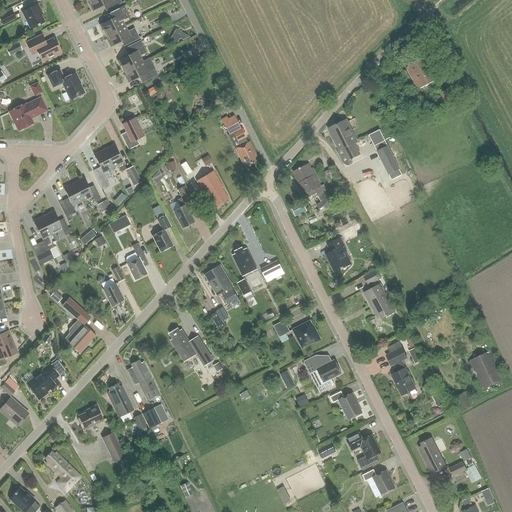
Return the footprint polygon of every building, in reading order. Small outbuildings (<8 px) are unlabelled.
[(88,0),(91,5),(89,6),(92,11),(103,6),(106,12),(121,4),(119,0),(88,0)] [(31,30),(44,23),(38,11),(40,10),(37,5),(22,12),(31,30)] [(123,27),(124,26),(121,21),(128,17),(123,7),(107,15),(104,17),(106,22),(99,25),(102,31),(103,30),(106,36),(123,27)] [(12,10),(0,15),(0,19),(3,25),(16,18),(12,10)] [(124,26),(123,27),(106,36),(109,41),(107,41),(110,47),(121,42),(123,47),(139,39),(134,29),(127,32),(124,26)] [(176,29),(172,35),(175,36),(179,39),(180,40),(182,41),(190,37),(184,34),(178,30),(176,29)] [(42,62),(61,53),(54,38),(40,45),(36,38),(26,43),(32,55),(37,53),(42,62)] [(124,71),(142,62),(139,57),(146,53),(140,41),(124,49),(128,56),(117,61),(120,67),(121,66),(124,71)] [(21,49),(18,43),(6,49),(9,55),(21,49)] [(191,52),(183,56),(186,61),(194,58),(191,52)] [(418,90),(437,79),(424,56),(422,58),(420,55),(406,63),(409,67),(406,69),(418,90)] [(202,56),(192,61),(195,66),(204,61),(202,56)] [(149,59),(143,62),(148,73),(154,70),(152,65),(149,59)] [(157,76),(154,70),(148,73),(143,62),(142,62),(124,71),(126,77),(125,77),(128,83),(141,77),(144,82),(157,76)] [(59,70),(47,76),(52,88),(61,84),(70,101),(84,94),(74,74),(64,79),(59,70)] [(38,82),(30,86),(35,96),(43,92),(38,82)] [(154,87),(146,91),(149,97),(157,93),(154,87)] [(457,103),(449,89),(440,93),(448,108),(457,103)] [(32,117),(46,111),(40,99),(25,106),(24,104),(9,112),(15,123),(14,124),(13,126),(15,129),(17,130),(18,129),(19,131),(32,124),(29,118),(32,117)] [(226,117),(220,120),(223,126),(229,136),(228,136),(235,150),(242,164),(245,163),(247,167),(255,163),(253,159),(256,157),(249,143),(246,144),(243,138),(245,137),(241,129),(239,129),(234,120),(233,117),(227,119),(226,117)] [(128,136),(122,139),(128,150),(139,145),(136,140),(143,136),(134,119),(122,125),(128,136)] [(349,160),(360,155),(350,137),(353,135),(346,121),(329,130),(340,151),(343,149),(349,160)] [(399,162),(388,140),(378,146),(389,167),(399,162)] [(104,151),(112,168),(117,165),(120,173),(126,170),(114,146),(104,151)] [(108,170),(112,168),(104,151),(94,156),(103,174),(96,177),(103,189),(109,186),(106,180),(111,177),(108,170)] [(209,157),(202,160),(206,167),(212,163),(209,157)] [(188,161),(184,163),(188,173),(192,172),(188,161)] [(175,163),(167,163),(168,171),(176,170),(175,163)] [(133,166),(125,170),(133,186),(141,182),(133,166)] [(321,187),(310,167),(305,169),(304,167),(296,172),(296,171),(293,173),(298,183),(296,184),(304,200),(317,193),(321,203),(317,205),(319,210),(325,207),(326,209),(330,207),(328,203),(332,201),(324,186),(321,187)] [(399,169),(389,175),(391,180),(402,175),(399,169)] [(329,171),(324,173),(329,183),(334,181),(329,171)] [(196,181),(200,187),(206,197),(207,197),(214,208),(228,200),(221,188),(222,188),(213,172),(196,181)] [(73,184),(82,201),(92,196),(95,203),(101,200),(93,186),(88,188),(83,179),(73,184)] [(70,215),(75,213),(72,206),(82,201),(73,184),(63,189),(68,198),(62,201),(70,215)] [(184,204),(190,201),(182,186),(176,189),(181,198),(184,204)] [(122,195),(115,203),(118,207),(126,198),(122,195)] [(193,222),(184,204),(181,198),(176,200),(180,208),(173,211),(182,228),(193,222)] [(293,212),(302,208),(299,203),(298,204),(296,200),(291,203),(293,206),(291,207),(293,212)] [(106,210),(102,203),(97,205),(100,212),(106,210)] [(159,206),(152,209),(157,219),(164,216),(159,206)] [(53,212),(43,217),(51,234),(56,232),(59,239),(70,234),(68,229),(63,232),(53,212)] [(125,216),(108,224),(113,234),(130,225),(125,216)] [(164,230),(170,227),(164,216),(157,219),(156,220),(162,231),(152,236),(160,252),(172,246),(164,230)] [(43,217),(33,222),(45,246),(50,244),(47,236),(51,234),(43,217)] [(357,224),(351,227),(354,233),(360,230),(357,224)] [(85,235),(80,240),(84,245),(90,241),(85,235)] [(102,237),(94,241),(98,248),(106,244),(102,237)] [(351,265),(345,252),(346,252),(340,238),(327,244),(331,252),(326,254),(335,272),(351,265)] [(134,280),(146,274),(140,262),(145,260),(137,244),(131,247),(138,259),(126,264),(134,280)] [(243,277),(257,270),(246,249),(243,251),(242,248),(235,252),(236,254),(233,256),(243,277)] [(53,259),(48,250),(36,256),(40,265),(53,259)] [(269,265),(262,268),(267,279),(274,275),(269,265)] [(227,305),(238,299),(232,291),(230,288),(232,287),(220,266),(204,275),(215,294),(219,292),(227,305)] [(124,280),(117,268),(111,271),(118,283),(124,280)] [(377,270),(363,277),(368,286),(381,279),(377,270)] [(251,292),(245,280),(237,283),(244,296),(251,292)] [(111,306),(123,300),(115,284),(103,290),(111,306)] [(382,319),(395,312),(381,285),(364,293),(376,317),(380,314),(382,319)] [(54,291),(50,297),(57,303),(62,298),(54,291)] [(69,299),(62,306),(76,318),(82,311),(69,299)] [(222,322),(228,318),(222,308),(216,312),(210,316),(218,330),(224,326),(222,322)] [(272,311),(267,314),(270,319),(275,316),(272,311)] [(317,333),(310,320),(292,330),(302,348),(315,341),(316,342),(321,340),(317,333)] [(289,333),(284,321),(273,327),(279,338),(289,333)] [(80,354),(96,336),(83,325),(67,343),(80,354)] [(184,362),(197,354),(182,330),(179,332),(178,329),(169,335),(173,340),(170,341),(184,362)] [(0,347),(12,342),(8,331),(0,334),(0,347)] [(47,345),(52,337),(47,334),(42,341),(47,345)] [(408,352),(415,364),(422,360),(416,348),(417,347),(412,339),(407,342),(411,350),(408,352)] [(0,366),(6,364),(4,358),(17,353),(12,342),(0,347),(0,366)] [(395,364),(399,371),(391,375),(401,396),(415,389),(401,361),(407,358),(399,342),(387,348),(390,354),(386,356),(391,366),(395,364)] [(214,361),(206,348),(199,353),(207,366),(214,361)] [(484,388),(501,380),(489,355),(485,356),(484,354),(470,361),(474,372),(476,371),(484,388)] [(315,356),(304,362),(310,374),(317,370),(323,382),(330,378),(331,378),(341,373),(335,361),(332,362),(321,368),(315,356)] [(140,364),(138,361),(130,365),(131,368),(126,370),(134,385),(138,384),(147,401),(159,395),(143,362),(140,364)] [(219,363),(213,366),(217,373),(223,369),(219,363)] [(25,383),(29,388),(38,401),(47,394),(46,393),(54,387),(51,382),(58,377),(49,365),(25,383)] [(317,370),(310,374),(320,393),(334,386),(335,386),(331,378),(330,378),(323,382),(317,370)] [(15,391),(5,383),(0,388),(10,397),(15,391)] [(133,410),(123,388),(121,386),(118,387),(116,384),(108,388),(109,391),(106,393),(119,418),(133,410)] [(248,390),(241,393),(244,399),(250,395),(248,390)] [(349,419),(349,420),(361,413),(351,394),(344,397),(341,391),(329,397),(333,403),(339,400),(349,419)] [(466,394),(465,392),(453,398),(459,411),(471,405),(468,399),(471,398),(469,392),(466,394)] [(299,406),(308,403),(304,395),(296,399),(299,406)] [(10,399),(0,409),(0,411),(17,427),(28,414),(10,399)] [(84,430),(103,421),(96,406),(89,410),(90,411),(78,417),(79,418),(78,419),(77,421),(79,424),(81,425),(82,424),(84,430)] [(161,423),(153,408),(141,414),(148,429),(149,429),(155,426),(161,423)] [(148,432),(140,415),(133,418),(139,431),(136,433),(137,437),(148,432)] [(125,458),(113,433),(101,439),(114,464),(125,458)] [(375,456),(381,453),(372,435),(363,439),(359,433),(346,440),(352,450),(360,446),(366,457),(367,460),(375,456)] [(432,474),(446,466),(431,438),(420,444),(422,446),(419,448),(432,474)] [(331,443),(326,446),(330,453),(335,451),(331,443)] [(330,453),(326,446),(320,449),(324,456),(330,453)] [(469,448),(462,451),(465,460),(473,457),(469,448)] [(51,453),(44,459),(47,461),(45,463),(60,478),(64,482),(59,487),(66,494),(81,479),(74,472),(55,453),(53,455),(51,453)] [(366,457),(357,462),(362,471),(379,462),(375,456),(367,460),(366,457)] [(462,462),(449,468),(453,477),(456,482),(465,478),(463,472),(466,471),(462,462)] [(373,470),(362,475),(365,482),(373,478),(382,495),(395,488),(386,471),(376,475),(373,470)] [(180,486),(185,497),(192,494),(187,483),(180,486)] [(284,503),(291,499),(284,486),(277,489),(284,503)] [(22,511),(24,511),(33,503),(33,502),(19,488),(9,499),(22,511)] [(490,497),(487,490),(481,494),(484,500),(490,497)] [(469,498),(462,501),(465,507),(471,504),(469,498)] [(73,511),(65,500),(53,509),(55,511),(73,511)] [(357,502),(348,506),(351,511),(360,511),(359,509),(360,509),(357,502)] [(24,511),(34,511),(35,511),(38,508),(33,503),(24,511)] [(406,511),(402,503),(387,511),(406,511)]
